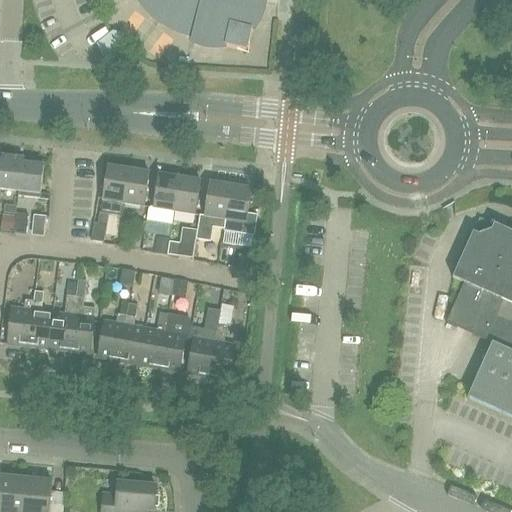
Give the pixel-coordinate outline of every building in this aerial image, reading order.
[(140,0),(142,3),(148,10),(155,17),(153,18),(154,19),(155,17),(162,23),(161,24),(161,25),(163,23),(170,28),(179,32),(188,34),(187,36),(188,37),(188,34),(197,36),(195,45),(195,46),(196,44),(205,47),(215,48),(225,47),(240,51),(246,52),(248,46),(252,31),(257,22),(261,13),(262,3),(264,4),(265,3),(263,3),(255,1),(255,0),(140,0)] [(114,33),(113,34),(98,46),(113,62),(127,47),(114,33)] [(168,39),(163,57),(173,59),(178,42),(168,39)] [(18,197),(23,157),(22,159),(3,156),(3,154),(2,154),(0,175),(0,189),(19,192),(18,197)] [(23,157),(18,197),(40,199),(44,166),(32,165),(33,158),(23,157)] [(121,217),(129,170),(108,167),(100,214),(99,214),(98,224),(106,226),(108,215),(121,217)] [(149,173),(129,170),(121,217),(122,217),(124,205),(144,208),(149,173)] [(174,213),(180,178),(159,175),(154,209),(149,208),(147,221),(172,225),(174,213)] [(180,178),(174,213),(195,216),(200,181),(180,178)] [(210,183),(205,217),(200,216),(196,240),(211,242),(213,228),(224,230),(231,186),(210,183)] [(251,189),(231,186),(224,230),(224,233),(254,238),(257,217),(247,215),(251,189)] [(16,214),(14,234),(26,235),(28,215),(16,214)] [(511,418),(511,233),(494,225),(494,226),(480,221),(474,234),(473,233),(453,279),(464,284),(446,323),(493,344),(468,398),(511,418)] [(28,347),(49,350),(53,314),(41,313),(44,294),(35,293),(34,301),(28,347)] [(49,350),(69,352),(76,297),(67,296),(65,315),(53,314),(49,350)] [(76,297),(69,352),(90,354),(95,309),(83,308),(84,298),(76,297)] [(7,345),(28,347),(34,301),(25,300),(24,310),(12,309),(7,345)] [(129,304),(127,316),(118,362),(139,365),(145,330),(133,328),(137,306),(129,304)] [(187,374),(208,378),(220,311),(208,309),(204,331),(208,331),(206,341),(194,339),(187,374)] [(226,326),(218,325),(220,311),(208,378),(229,382),(235,347),(223,344),(226,326)] [(139,365),(159,369),(169,315),(160,314),(157,332),(145,330),(139,365)] [(98,358),(118,362),(127,316),(118,315),(116,325),(104,322),(98,358)] [(189,319),(169,315),(159,369),(179,373),(184,351),(187,351),(192,326),(188,325),(189,319)] [(22,511),(26,479),(0,477),(0,478),(0,511),(22,511)] [(63,511),(64,508),(50,507),(52,482),(26,479),(22,511),(63,511)] [(117,494),(114,496),(104,495),(101,511),(147,511),(148,510),(154,511),(156,488),(118,484),(117,494)]
